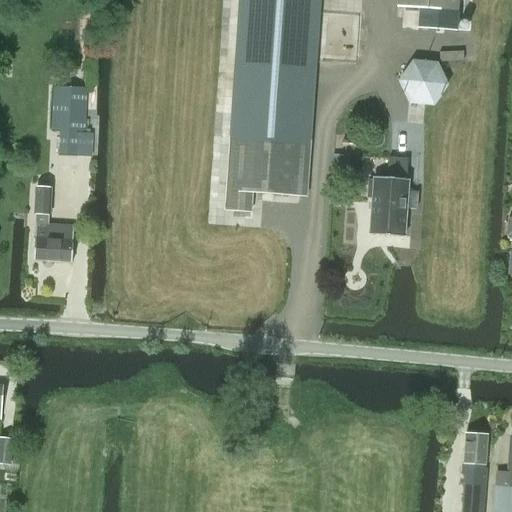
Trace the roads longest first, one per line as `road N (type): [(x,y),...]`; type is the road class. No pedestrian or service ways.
road 1 (track): [(73,440),(85,417),(127,410),(269,452),(295,416),(282,340),(194,265),(210,0)]
road 2 (unclassified): [(511,362),(0,322)]
